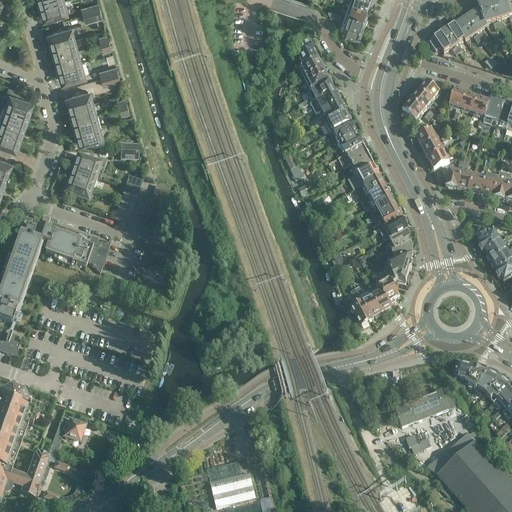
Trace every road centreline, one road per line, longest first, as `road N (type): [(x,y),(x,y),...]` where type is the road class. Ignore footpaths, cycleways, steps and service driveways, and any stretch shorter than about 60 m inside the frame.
road 1 (primary): [(90,511),(256,396),(395,350),(431,325)]
road 2 (secondary): [(378,81),(379,125),(423,216),(440,289)]
road 3 (secondary): [(432,212),(389,120),(386,99),(400,55)]
road 4 (residential): [(118,279),(129,240),(31,195)]
